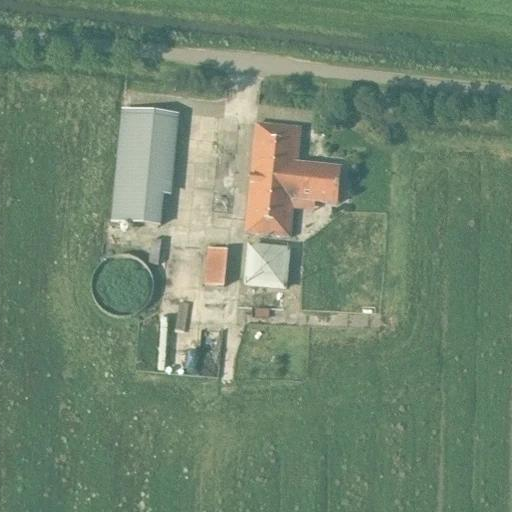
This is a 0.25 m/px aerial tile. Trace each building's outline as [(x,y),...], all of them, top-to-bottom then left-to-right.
[(171,117),(121,112),(111,222),(160,227),(171,117)] [(300,130),(255,125),(244,235),(289,240),(293,202),(337,206),(341,171),(342,171),(342,169),(297,165),(300,130)] [(291,250),(248,245),(243,288),(287,292),(291,250)] [(224,289),(227,252),(207,250),(204,287),(224,289)] [(149,290),(149,283),(149,277),(147,272),(145,266),(141,261),(136,257),(131,254),(126,252),(118,251),(112,251),(106,253),(100,256),(96,259),(91,264),(88,269),(86,275),(85,282),(86,288),(87,295),(90,300),(93,305),(98,309),(104,312),(109,314),(117,315),(123,315),(129,313),(134,310),(139,307),(143,303),(147,297),(149,290)]
